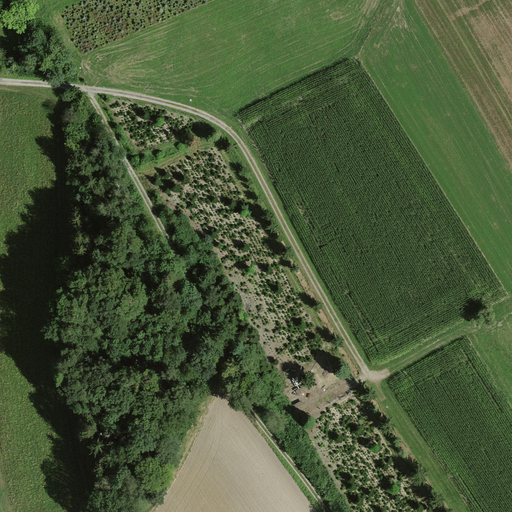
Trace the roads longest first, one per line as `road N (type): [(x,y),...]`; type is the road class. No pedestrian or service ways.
road 1 (track): [(83,88),(203,114),(239,143),(377,383),(463,511)]
road 2 (track): [(83,88),(165,235),(224,371),(329,511)]
